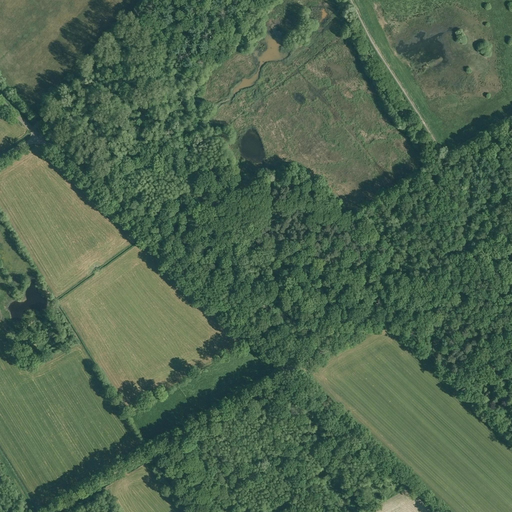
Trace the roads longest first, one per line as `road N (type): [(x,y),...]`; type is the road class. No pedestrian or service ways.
road 1 (unclassified): [(290,371),(38,137)]
road 2 (track): [(45,511),(290,371)]
road 3 (unclassified): [(290,371),(511,241)]
road 4 (track): [(444,151),(444,162),(355,217),(425,292)]
road 5 (unclassified): [(440,511),(290,371)]
